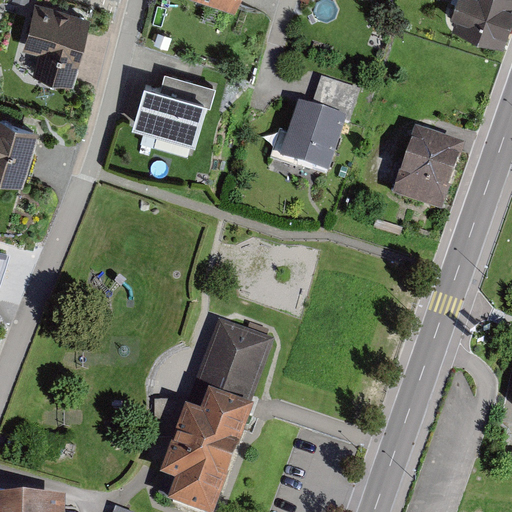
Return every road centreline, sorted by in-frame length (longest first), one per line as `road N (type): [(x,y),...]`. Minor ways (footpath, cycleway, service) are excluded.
road 1 (tertiary): [(375,511),(511,117)]
road 2 (residential): [(0,389),(90,171),(135,0)]
